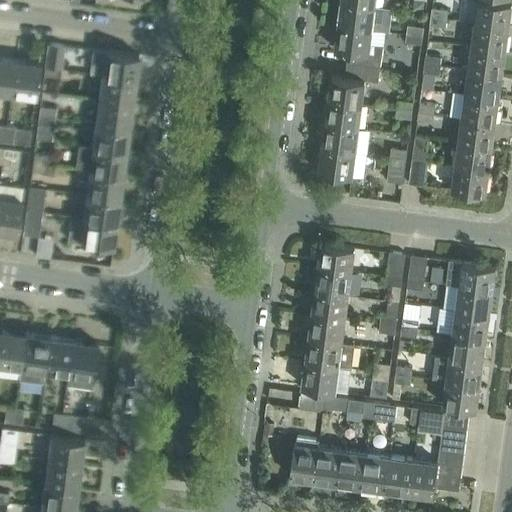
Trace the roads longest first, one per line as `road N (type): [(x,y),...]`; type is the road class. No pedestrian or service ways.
road 1 (residential): [(178,39),(144,295)]
road 2 (residential): [(511,238),(275,209)]
road 3 (residential): [(144,295),(124,466),(135,511)]
road 4 (residential): [(275,209),(300,0)]
road 5 (residential): [(236,511),(261,311)]
road 6 (residential): [(178,39),(0,16)]
road 7 (residential): [(0,276),(144,295)]
